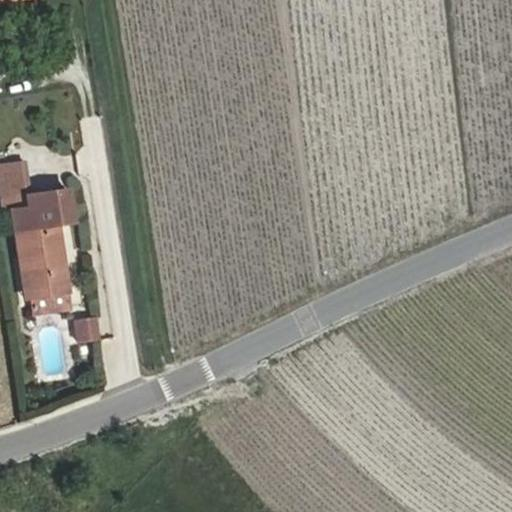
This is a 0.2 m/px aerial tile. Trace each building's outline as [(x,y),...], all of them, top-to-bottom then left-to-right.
[(28,167),(0,171),(0,207),(1,214),(10,212),(8,199),(32,196),(28,167)] [(75,224),(70,190),(55,192),(60,226),(75,224)] [(8,199),(10,212),(18,259),(23,258),(29,300),(70,293),(55,192),(32,196),(8,199)] [(18,259),(24,301),(29,300),(23,258),(18,259)] [(32,317),(73,310),(70,293),(29,300),(32,317)] [(105,342),(102,319),(92,321),(95,344),(105,342)] [(84,346),(95,344),(92,321),(85,321),(87,330),(81,331),(84,346)]
